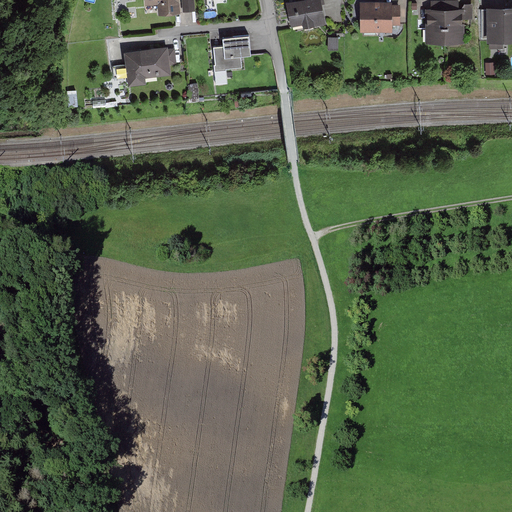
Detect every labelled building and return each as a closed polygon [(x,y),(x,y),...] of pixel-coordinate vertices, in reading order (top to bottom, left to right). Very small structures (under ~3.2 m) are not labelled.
[(179,0),(145,0),(146,4),(158,3),(159,14),(181,12),(179,0)] [(182,0),(184,11),(196,10),(194,0),(182,0)] [(321,0),(290,0),(286,1),(291,26),(303,23),(303,27),(326,22),(321,0)] [(390,0),(360,1),(360,31),(393,31),(393,25),(401,25),(400,4),(392,4),(392,0),(390,0)] [(487,39),(487,41),(489,41),(489,48),(503,48),(503,41),(511,41),(511,4),(487,5),(487,9),(482,9),(482,39),(487,39)] [(426,42),(465,42),(465,7),(426,7),(426,42)] [(223,36),(224,45),(214,45),(215,63),(214,64),(215,70),(226,69),(226,67),(242,66),(241,55),(251,54),(249,33),(223,36)] [(124,50),(128,80),(171,75),(170,65),(177,64),(175,47),(168,48),(168,45),(124,50)]
